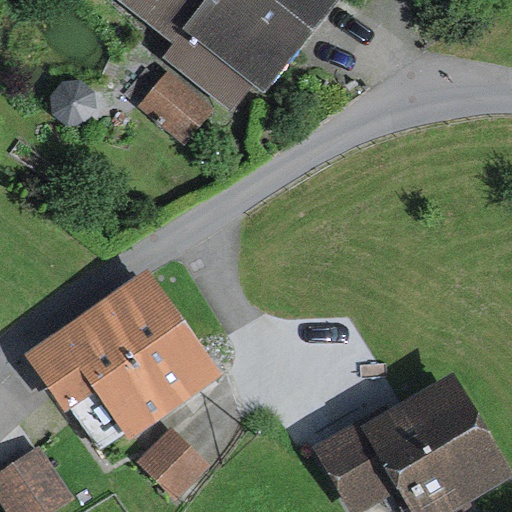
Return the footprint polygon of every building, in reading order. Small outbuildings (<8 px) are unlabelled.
[(120,0),(173,45),(162,59),(232,114),(252,87),(265,97),(305,46),(334,8),(340,0),(120,0)] [(169,75),(140,107),(185,146),(214,114),(169,75)] [(48,357),(76,397),(174,330),(146,289),(48,357)] [(204,373),(174,330),(76,397),(106,440),(204,373)] [(447,511),(511,472),(511,453),(457,364),(337,438),(383,511),(447,511)] [(174,430),(141,463),(174,497),(208,465),(174,430)] [(37,460),(0,483),(0,489),(14,511),(45,511),(63,501),(37,460)]
